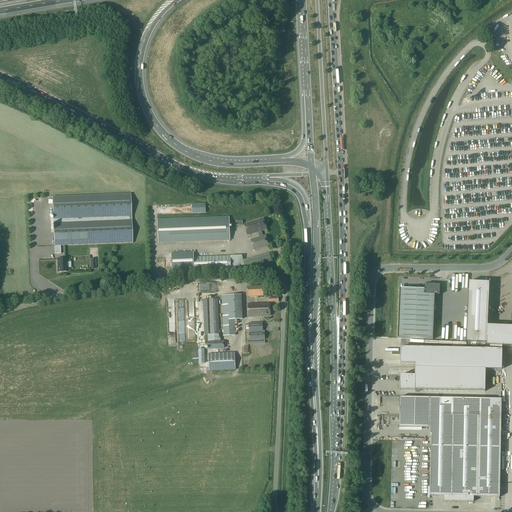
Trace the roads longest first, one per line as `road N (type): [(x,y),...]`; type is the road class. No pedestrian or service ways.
road 1 (unclassified): [(0,312),(194,276),(278,278),(285,289),(278,511)]
road 2 (motorway): [(336,400),(343,259),(331,0)]
road 3 (unclassified): [(511,250),(485,267),(375,272),(366,495),(373,507)]
road 4 (motorway): [(269,180),(295,187),(304,207),(317,488)]
road 5 (trunk): [(312,174),(317,488)]
road 6 (motorway): [(0,73),(197,174),(269,180)]
road 7 (motorway): [(281,161),(207,159),(177,146),(153,121),(140,89),(140,54),(176,0)]
road 8 (trunk): [(336,400),(325,170)]
road 9 (secondary): [(325,170),(317,0)]
road 10 (trunk): [(302,0),(309,127)]
